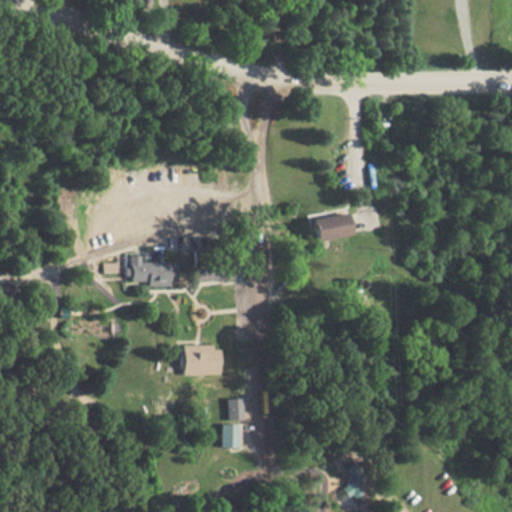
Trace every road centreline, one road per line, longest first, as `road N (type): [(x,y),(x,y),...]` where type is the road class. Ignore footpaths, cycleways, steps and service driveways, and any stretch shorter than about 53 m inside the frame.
road 1 (residential): [(511,81),(280,79),(0,0)]
road 2 (residential): [(263,511),(256,152)]
